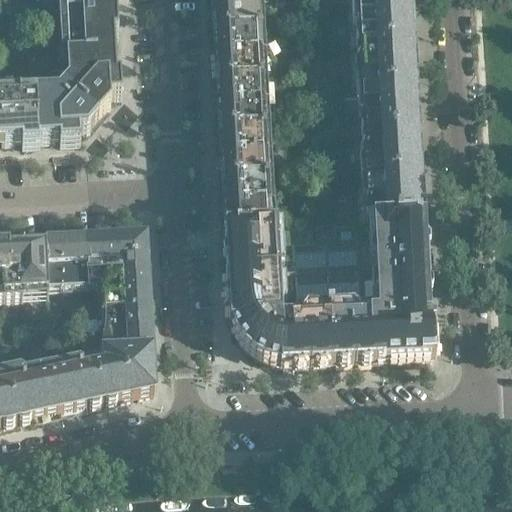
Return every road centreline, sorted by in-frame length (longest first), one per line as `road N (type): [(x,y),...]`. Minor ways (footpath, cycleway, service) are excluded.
road 1 (residential): [(450,0),(475,410)]
road 2 (residential): [(190,428),(475,410)]
road 3 (residential): [(190,428),(174,193)]
road 4 (residential): [(0,468),(190,428)]
road 5 (residential): [(174,193),(163,0)]
road 6 (residential): [(0,202),(174,193)]
